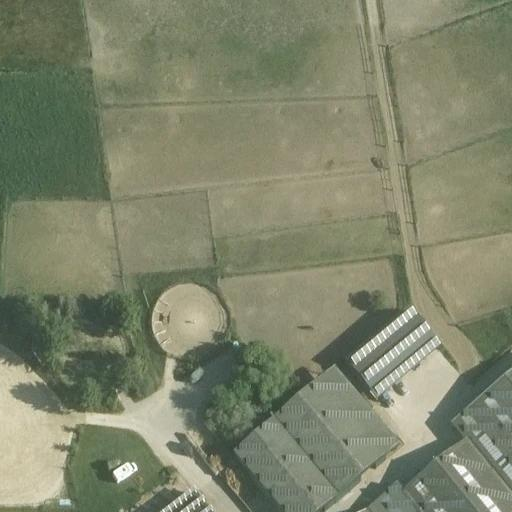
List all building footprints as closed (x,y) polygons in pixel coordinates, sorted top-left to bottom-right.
[(411,311),(347,363),(376,399),(440,347),(411,311)] [(333,377),(234,461),(276,511),(326,511),(397,453),(333,377)] [(511,381),(452,429),(465,445),(511,503),(511,381)] [(511,511),(511,503),(465,445),(401,497),(413,511),(511,511)] [(413,511),(401,497),(396,490),(369,511),(413,511)] [(206,511),(195,497),(175,511),(206,511)]
